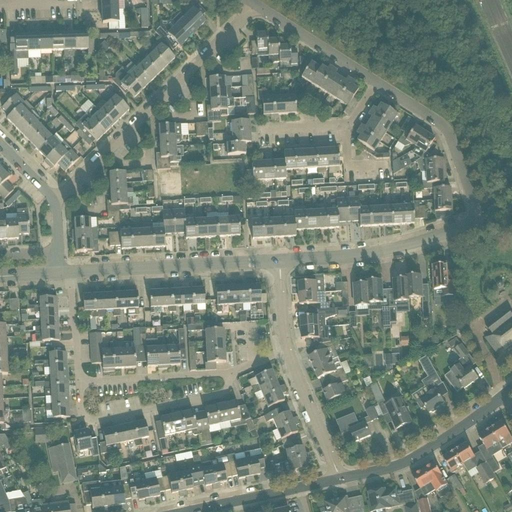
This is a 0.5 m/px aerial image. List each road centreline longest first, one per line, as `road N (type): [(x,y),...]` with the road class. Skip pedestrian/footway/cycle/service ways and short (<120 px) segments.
road 1 (residential): [(278,260),(394,249),(475,218),(446,135),(376,82)]
road 2 (residential): [(54,203),(255,5)]
road 3 (residential): [(69,274),(278,260)]
road 4 (residential): [(78,382),(82,414),(95,421),(222,393),(228,375)]
road 5 (residential): [(340,480),(412,458),(502,396)]
road 6 (residential): [(191,511),(340,480)]
road 7 (residential): [(78,382),(228,375)]
road 8 (residential): [(376,82),(255,5)]
road 9 (residential): [(340,480),(286,350)]
